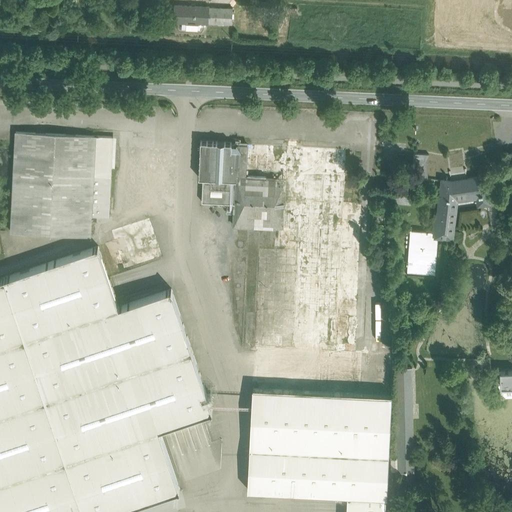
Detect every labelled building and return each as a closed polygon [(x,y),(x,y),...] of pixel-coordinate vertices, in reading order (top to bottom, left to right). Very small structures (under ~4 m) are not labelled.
[(209,7),(209,6),(174,5),(173,21),(208,23),(208,22),(209,7)] [(233,8),(209,7),(208,22),(232,23),(233,8)] [(348,123),(358,124),(358,112),(349,112),(348,123)] [(112,136),(16,132),(11,231),(91,236),(92,216),(108,217),(112,136)] [(232,142),(200,141),(199,177),(203,178),(236,179),(237,164),(238,144),(237,143),(237,145),(231,144),(232,142)] [(346,149),(297,147),(297,141),(288,141),(288,146),(238,144),(237,164),(250,164),(250,154),(267,155),(266,170),(345,174),(346,149)] [(429,153),(413,153),(412,177),(427,178),(429,153)] [(345,174),(266,170),(267,155),(250,154),(250,164),(237,164),(236,179),(235,203),(234,225),(275,227),(274,247),(298,248),(294,344),(337,346),(337,343),(337,336),(347,336),(348,316),(338,315),(339,300),(357,301),(361,203),(344,202),(345,174)] [(461,170),(460,166),(449,167),(451,180),(442,179),(438,213),(436,235),(452,237),(457,196),(487,192),(487,187),(486,175),(479,176),(480,177),(467,178),(465,169),(461,170)] [(236,179),(203,178),(202,202),(235,203),(236,179)] [(432,231),(411,229),(410,249),(409,249),(408,270),(434,272),(436,235),(438,213),(434,212),(432,231)] [(150,218),(111,230),(124,269),(163,256),(150,218)] [(98,246),(5,277),(25,338),(119,306),(98,246)] [(119,306),(25,338),(5,277),(0,278),(0,511),(111,511),(180,489),(159,428),(212,411),(171,288),(119,306)] [(337,346),(294,344),(293,347),(255,345),(248,489),(347,494),(346,511),(385,511),(386,496),(387,496),(394,351),(393,351),(392,352),(355,350),(355,344),(337,343),(337,346)] [(412,367),(396,367),(398,472),(414,471),(412,367)] [(511,370),(500,371),(501,386),(511,386),(511,370)]
